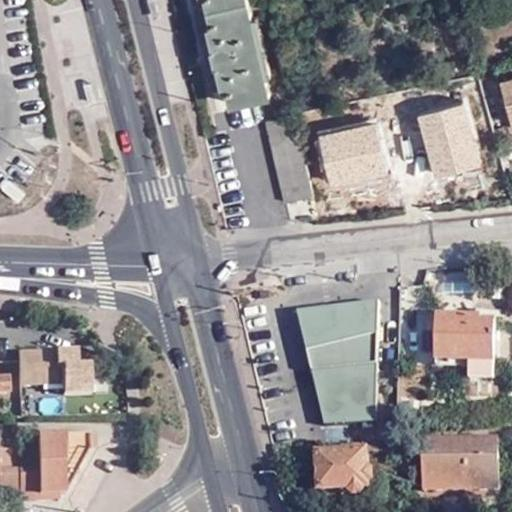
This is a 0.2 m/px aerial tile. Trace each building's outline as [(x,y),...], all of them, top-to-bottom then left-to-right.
[(269,96),(245,0),(205,0),(218,51),(208,54),(211,67),(222,65),(231,104),(269,96)] [(511,72),(499,76),(509,116),(511,115),(511,72)] [(286,201),(315,194),(296,115),(267,121),(286,201)] [(370,299),(369,276),(359,278),(360,283),(332,284),(331,280),(321,282),(321,307),(335,306),(361,306),(361,299),(370,299)] [(361,319),(361,306),(335,306),(336,320),(361,319)] [(473,318),(438,317),(436,361),(469,362),(469,374),(493,375),(494,323),(481,323),(473,323),(473,318)] [(17,353),(17,361),(16,386),(63,385),(61,365),(55,365),(55,353),(17,353)] [(76,353),(55,353),(55,365),(61,365),(63,385),(63,395),(90,394),(89,364),(76,365),(76,353)] [(0,392),(8,392),(8,378),(0,378),(0,392)] [(62,412),(63,398),(42,396),(40,410),(62,412)] [(18,470),(18,502),(42,501),(42,496),(58,496),(64,495),(88,455),(87,436),(37,437),(37,470),(18,470)] [(324,454),(361,451),(397,449),(397,442),(324,446),(324,454)] [(497,442),(423,444),(424,496),(498,495),(497,442)] [(0,471),(11,471),(18,470),(16,449),(11,450),(0,449),(0,471)] [(364,488),(361,451),(324,454),(314,455),(315,490),(364,488)] [(0,501),(18,502),(18,470),(11,471),(0,471),(0,501)]
